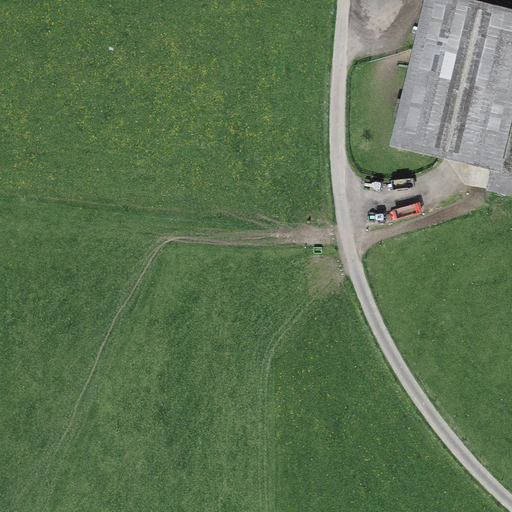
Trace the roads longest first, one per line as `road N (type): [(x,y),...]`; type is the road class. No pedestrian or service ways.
road 1 (residential): [(349,0),(337,164),(352,263),(399,377)]
road 2 (track): [(399,377),(476,477),(511,505)]
